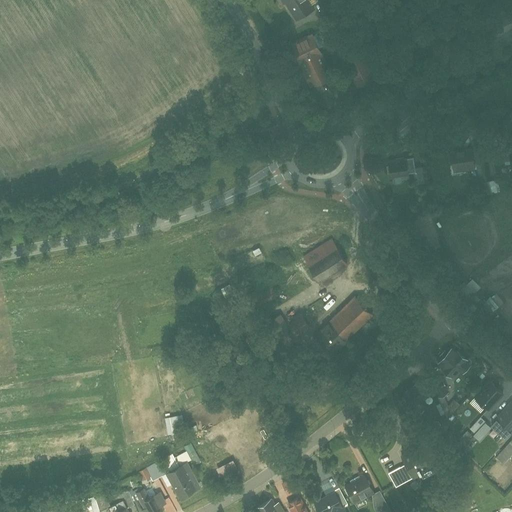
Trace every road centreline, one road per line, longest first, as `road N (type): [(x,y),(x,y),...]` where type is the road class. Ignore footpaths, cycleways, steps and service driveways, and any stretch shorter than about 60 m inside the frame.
road 1 (residential): [(211,511),(350,420),(454,321)]
road 2 (tertiary): [(0,255),(184,216),(291,162)]
road 3 (track): [(0,212),(152,174),(215,143),(280,96)]
road 4 (residential): [(454,321),(342,177)]
road 5 (unclassified): [(233,0),(298,130)]
road 6 (tertiary): [(384,111),(511,41)]
road 7 (residential): [(384,111),(411,143),(511,126)]
